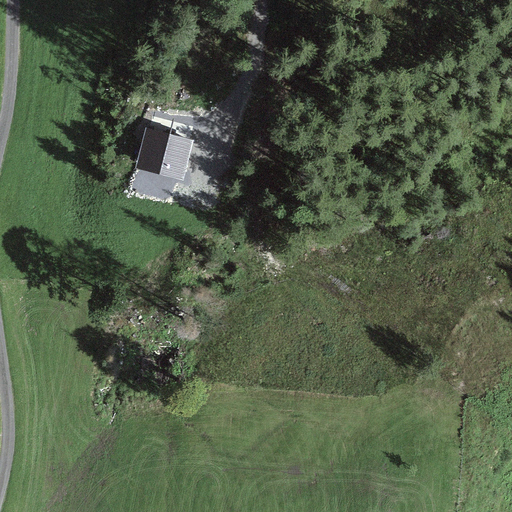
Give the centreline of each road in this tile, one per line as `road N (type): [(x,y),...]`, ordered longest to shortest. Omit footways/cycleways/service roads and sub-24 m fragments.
road 1 (track): [(0,507),(12,427),(0,322)]
road 2 (track): [(0,156),(12,103),(16,0)]
